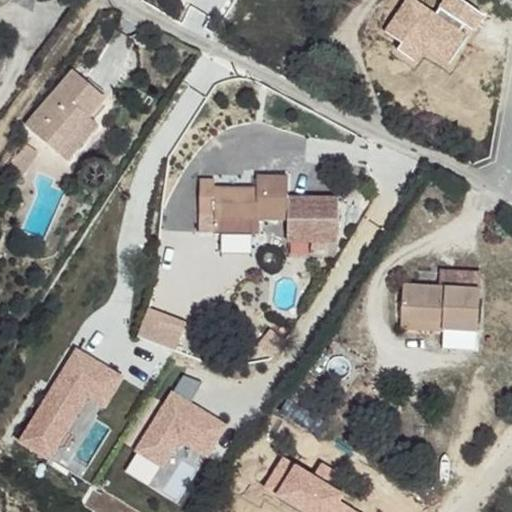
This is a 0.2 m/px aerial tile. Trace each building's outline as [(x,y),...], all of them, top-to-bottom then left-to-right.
[(123,111),(80,72),(30,126),(71,167),(123,111)] [(213,177),(200,175),(198,208),(213,208),(214,213),(285,219),(286,196),(287,175),(257,173),(256,185),(216,183),(213,177)] [(336,200),(286,196),(285,219),(283,239),(333,242),(336,200)] [(487,296),(411,287),(406,319),(447,325),(447,335),(482,338),(487,296)] [(20,440),(49,457),(87,394),(104,404),(122,376),(76,348),(20,440)] [(183,375),(136,451),(162,467),(179,439),(206,456),(225,426),(193,407),(207,384),(183,375)]
